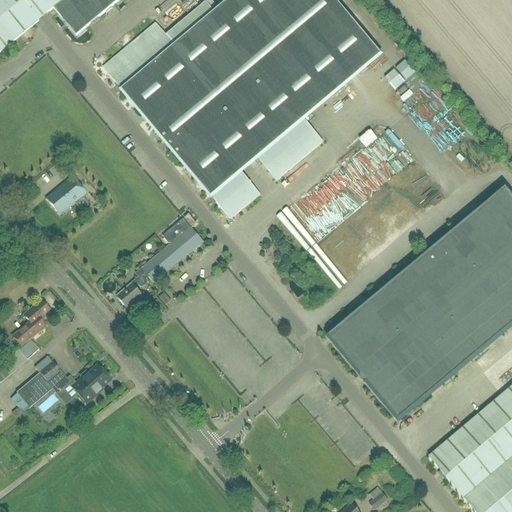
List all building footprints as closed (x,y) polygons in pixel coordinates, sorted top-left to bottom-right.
[(120,0),(0,0),(0,54),(53,9),(76,37),(120,0)] [(230,0),(219,10),(210,0),(206,3),(166,36),(156,24),(102,69),(230,221),(260,195),(241,173),(257,159),(276,182),(323,143),(304,120),(380,56),(333,0),(230,0)] [(415,74),(405,62),(395,69),(406,82),(415,74)] [(394,71),(384,79),(395,91),(404,83),(394,71)] [(405,84),(397,92),(402,96),(410,88),(405,84)] [(438,133),(459,114),(453,108),(433,127),(438,133)] [(483,163),(488,169),(494,163),(488,158),(483,163)] [(71,177),(58,188),(45,199),(59,216),(85,194),(71,177)] [(511,326),(511,197),(505,189),(328,337),(360,376),(360,379),(363,383),(367,383),(399,422),(511,326)] [(321,215),(315,201),(305,206),(310,219),(321,215)] [(350,285),(291,207),(280,215),(340,293),(350,285)] [(338,224),(335,217),(346,211),(345,208),(313,224),(319,234),(338,224)] [(192,228),(196,225),(189,215),(184,219),(192,228)] [(145,281),(144,280),(148,277),(154,284),(202,244),(183,220),(163,237),(171,246),(137,275),(140,278),(117,297),(128,311),(143,298),(134,288),(138,285),(139,286),(141,287),(142,287),(145,284),(146,283),(145,281)] [(372,231),(368,234),(379,248),(383,245),(372,231)] [(356,233),(348,236),(352,243),(359,240),(356,233)] [(364,244),(349,259),(352,262),(367,248),(364,244)] [(23,316),(30,324),(13,338),(21,348),(45,329),(39,322),(44,318),(43,317),(49,312),(40,301),(23,316)] [(39,351),(30,341),(0,366),(9,376),(39,351)] [(481,365),(500,347),(495,341),(475,360),(481,365)] [(76,385),(71,380),(68,379),(66,381),(47,358),(46,358),(47,359),(47,358),(47,359),(34,370),(39,375),(16,394),(17,395),(11,401),(21,412),(27,406),(29,409),(51,390),(56,397),(68,387),(68,388),(69,387),(80,399),(79,400),(83,405),(84,404),(85,405),(99,394),(98,392),(110,382),(97,367),(76,385)] [(511,511),(511,388),(429,458),(474,511),(511,511)] [(374,511),(387,501),(378,489),(369,495),(373,500),(369,504),(374,511)]
